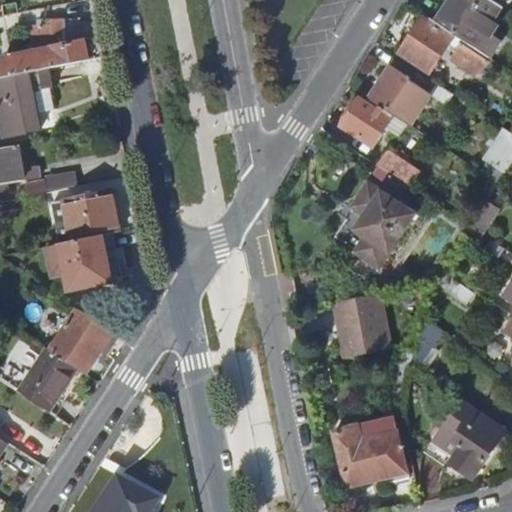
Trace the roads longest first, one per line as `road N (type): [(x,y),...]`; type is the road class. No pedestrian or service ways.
road 1 (tertiary): [(313,511),(247,197)]
road 2 (tertiary): [(120,0),(182,301)]
road 3 (unclassified): [(42,511),(182,301)]
road 4 (unclassified): [(258,182),(378,0)]
road 5 (tertiary): [(182,301),(225,511)]
road 6 (tertiary): [(258,182),(222,0)]
road 7 (unclassified): [(182,301),(247,197)]
